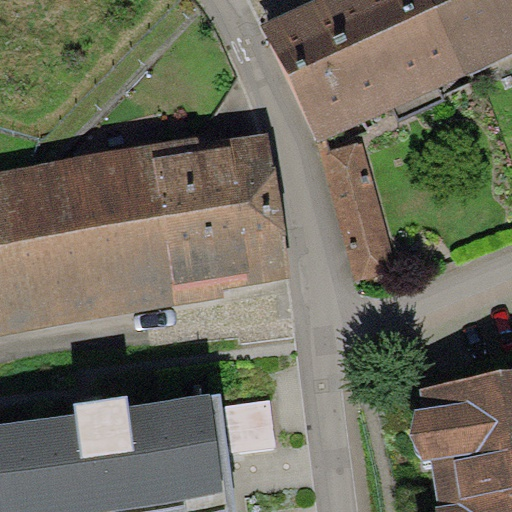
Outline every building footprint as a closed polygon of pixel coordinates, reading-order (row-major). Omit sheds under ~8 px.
[(511,0),(317,0),(280,19),(263,27),(315,133),(511,37),(511,0)] [(252,137),(0,180),(0,312),(274,265),(252,137)] [(386,192),(349,202),(372,285),(408,275),(386,192)] [(511,511),(511,377),(425,388),(440,511),(511,511)] [(74,428),(0,437),(0,511),(192,511),(231,507),(219,408),(130,419),(129,410),(73,417),(74,428)] [(282,409),(241,410),(243,465),(283,464),(282,409)]
